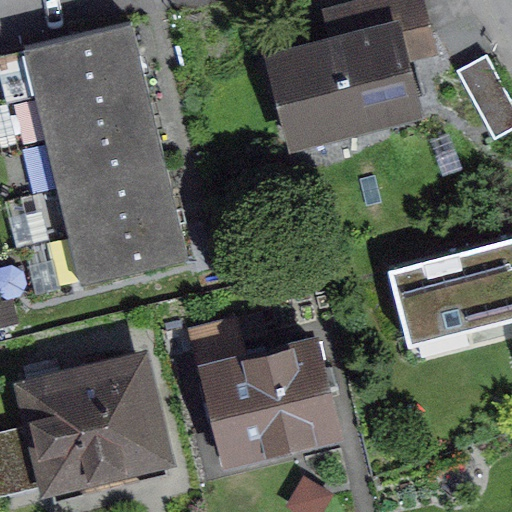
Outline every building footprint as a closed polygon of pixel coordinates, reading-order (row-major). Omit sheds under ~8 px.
[(336,42),(275,58),(294,134),(414,103),(401,54),(431,46),(419,0),(372,0),(328,11),(336,42)] [(25,45),(36,91),(142,66),(136,43),(130,19),(25,45)] [(36,91),(47,138),(153,113),(147,90),(142,66),(36,91)] [(47,138),(59,185),(164,160),(159,136),(153,113),(47,138)] [(59,185),(70,232),(176,206),(170,183),(164,160),(59,185)] [(70,232),(82,281),(188,255),(182,231),(176,206),(70,232)] [(511,232),(389,264),(408,342),(511,315),(511,232)] [(313,339),(207,365),(219,413),(231,410),(241,450),(335,427),(313,339)] [(12,429),(26,485),(123,461),(128,481),(167,471),(139,356),(27,384),(36,423),(12,429)] [(0,491),(26,485),(12,429),(0,431),(0,491)]
